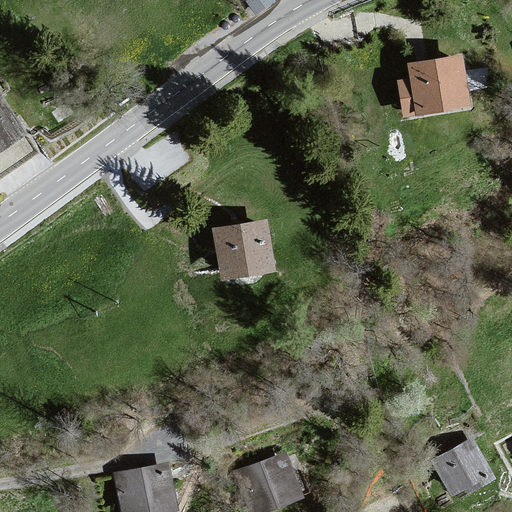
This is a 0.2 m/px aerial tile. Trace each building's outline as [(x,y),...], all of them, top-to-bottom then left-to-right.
[(406,77),(396,79),(403,116),(470,104),(461,52),(404,63),(406,77)] [(0,95),(0,151),(26,134),(0,95)] [(275,271),(267,218),(209,227),(218,280),(275,271)] [(470,431),(427,454),(448,493),(491,470),(470,431)] [(301,490),(285,450),(233,470),(249,510),(301,490)] [(170,467),(115,478),(121,511),(174,511),(178,511),(170,467)]
